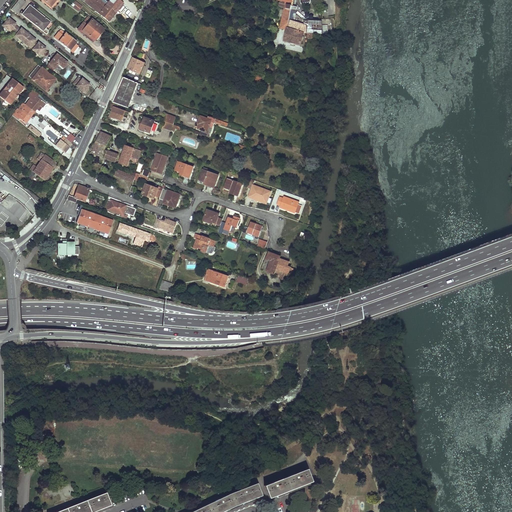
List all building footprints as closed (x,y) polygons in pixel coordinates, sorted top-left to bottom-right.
[(18,0),(11,10),(16,14),(25,2),(22,0),(18,0)] [(82,6),(74,0),(72,3),(75,5),(80,9),(82,6)] [(83,0),(83,1),(109,21),(116,12),(106,4),(104,7),(103,6),(104,3),(99,0),(83,0)] [(103,0),(107,3),(106,4),(116,12),(123,3),(118,0),(103,0)] [(285,8),(290,9),(288,20),(290,20),(289,28),(304,32),(322,33),(321,21),(304,20),(296,13),(297,7),(293,6),(293,4),(293,0),(274,0),(281,1),(282,1),(281,4),(280,3),(279,6),(285,8)] [(22,14),(38,27),(40,25),(43,28),(48,21),(29,5),(22,14)] [(295,43),(301,45),(304,32),(289,28),(290,20),(288,20),(290,9),(285,8),(280,28),(287,30),(284,41),(291,43),(295,43)] [(9,18),(3,25),(10,31),(11,30),(15,25),(16,24),(9,18)] [(92,20),(87,26),(84,23),(78,30),(93,42),(95,39),(96,40),(97,39),(99,37),(98,36),(96,35),(99,32),(100,33),(103,29),(92,20)] [(40,25),(38,27),(43,31),(50,22),(48,21),(43,28),(40,25)] [(15,25),(11,30),(16,35),(21,29),(15,25)] [(16,35),(15,36),(30,48),(30,47),(35,41),(35,40),(21,28),(21,29),(16,35)] [(59,41),(73,53),(78,46),(75,44),(73,42),(75,40),(65,33),(63,36),(61,35),(58,32),(54,38),(58,42),(59,41)] [(33,49),(33,50),(40,56),(41,55),(45,50),(46,49),(38,43),(33,49)] [(48,64),(54,69),(57,65),(57,66),(59,63),(64,67),(67,63),(57,55),(48,64)] [(130,63),(127,71),(129,72),(130,70),(139,74),(144,62),(132,57),(130,63)] [(37,66),(29,76),(32,79),(32,80),(37,84),(38,82),(46,88),(50,82),(52,83),(56,79),(42,68),(41,68),(37,66)] [(119,88),(113,102),(129,108),(138,83),(124,77),(119,88)] [(78,78),(73,84),(83,92),(88,86),(89,85),(82,79),(81,80),(78,78)] [(12,79),(0,93),(0,96),(10,105),(23,87),(12,79)] [(38,82),(37,84),(46,91),(52,83),(50,82),(46,88),(38,82)] [(42,108),(47,101),(32,89),(27,96),(30,99),(25,105),(34,112),(39,105),(42,108)] [(12,116),(18,121),(19,119),(25,123),(34,112),(25,105),(23,103),(18,110),(17,109),(12,116)] [(109,117),(124,122),(128,112),(114,107),(109,117)] [(166,115),(164,121),(170,123),(173,124),(176,118),(175,118),(175,117),(167,114),(167,115),(166,115)] [(202,130),(200,134),(209,137),(216,119),(208,116),(207,118),(200,116),(199,119),(201,120),(200,122),(198,128),(202,130)] [(141,123),(138,131),(150,135),(155,122),(143,118),(142,120),(144,121),(143,124),(141,123)] [(170,123),(164,121),(162,127),(168,129),(170,123)] [(32,132),(38,137),(41,134),(35,129),(32,132)] [(66,130),(62,135),(63,137),(71,143),(75,138),(66,130)] [(97,141),(91,153),(115,162),(118,155),(105,150),(112,137),(100,132),(97,141)] [(71,143),(63,137),(56,145),(63,151),(65,153),(68,148),(72,144),(71,143)] [(119,163),(127,166),(131,157),(138,159),(141,151),(131,147),(132,145),(126,144),(125,145),(119,163)] [(33,173),(44,180),(50,172),(56,164),(41,153),(37,159),(40,162),(36,167),(33,165),(29,170),(30,171),(33,173)] [(151,170),(161,174),(167,157),(157,154),(151,170)] [(178,161),(174,170),(182,173),(183,174),(182,176),(189,178),(193,166),(178,161)] [(116,169),(114,176),(123,179),(133,183),(134,179),(135,177),(131,175),(116,169)] [(207,185),(214,188),(218,175),(203,170),(199,181),(205,183),(207,183),(207,185)] [(232,194),(239,196),(243,184),(227,179),(224,188),(230,191),(233,191),(232,194)] [(146,184),(142,194),(148,196),(154,198),(155,196),(158,189),(146,184)] [(66,200),(75,203),(77,199),(84,202),(85,199),(87,200),(89,194),(87,193),(89,189),(79,185),(74,197),(69,195),(66,200)] [(252,189),(249,197),(254,199),(266,203),(271,192),(253,185),(252,189)] [(170,206),(173,207),(176,206),(180,195),(163,189),(162,190),(160,198),(159,199),(164,200),(163,203),(168,205),(168,203),(170,204),(170,206)] [(280,207),(295,213),(299,202),(284,197),(283,198),(280,197),(277,204),(280,206),(280,207)] [(111,200),(108,210),(119,214),(123,215),(123,213),(126,214),(133,216),(135,209),(123,205),(120,205),(120,204),(111,200)] [(76,224),(109,234),(114,219),(81,209),(76,224)] [(207,210),(204,221),(215,225),(216,224),(218,217),(219,216),(215,213),(215,214),(211,213),(212,212),(207,210)] [(225,226),(224,229),(230,231),(232,225),(237,227),(240,218),(237,217),(237,216),(234,215),(233,218),(230,217),(230,218),(228,217),(225,226)] [(157,219),(154,227),(158,228),(159,227),(164,229),(164,230),(172,233),(176,223),(166,219),(165,222),(157,219)] [(251,222),(247,232),(259,237),(262,227),(257,225),(251,222)] [(134,244),(141,247),(144,240),(147,241),(150,234),(120,224),(117,231),(136,237),(134,244)] [(202,251),(206,253),(209,247),(208,246),(209,245),(214,247),(216,241),(196,234),(194,238),(197,239),(194,248),(198,250),(199,248),(202,249),(202,251)] [(71,254),(71,255),(74,255),(74,254),(79,254),(79,247),(74,247),(74,242),(66,242),(66,239),(62,239),(62,244),(57,244),(57,256),(66,256),(66,255),(66,254),(71,254)] [(271,260),(267,271),(275,274),(276,269),(275,269),(279,259),(280,257),(269,253),(267,259),(271,260)] [(275,269),(276,269),(283,272),(288,273),(288,272),(290,267),(288,267),(289,263),(280,259),(279,259),(275,269)] [(207,281),(225,287),(229,276),(208,269),(206,274),(209,275),(207,281)] [(248,281),(238,277),(236,282),(246,286),(248,281)] [(307,468),(264,485),(269,498),(277,494),(301,485),(312,481),(307,468)] [(221,511),(234,506),(244,502),(263,495),(257,482),(231,493),(211,502),(189,511),(221,511)] [(107,493),(57,511),(93,511),(95,511),(112,505),(107,493)]
